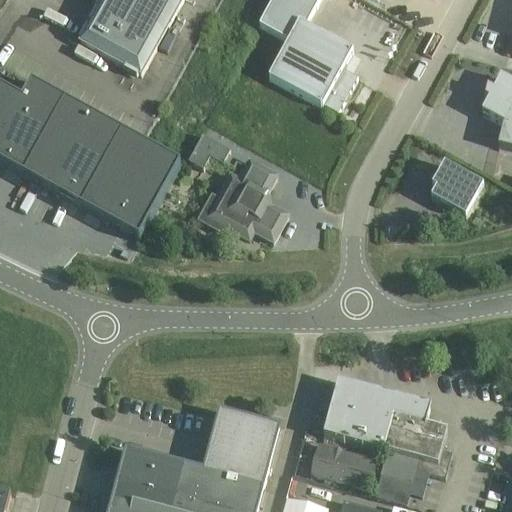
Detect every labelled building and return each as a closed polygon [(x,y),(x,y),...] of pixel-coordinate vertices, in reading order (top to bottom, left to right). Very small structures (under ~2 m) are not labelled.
[(91,0),(102,6),(80,46),(98,55),(141,79),(184,0),(91,0)] [(275,0),(260,29),(289,45),(268,82),(305,102),(323,111),(323,110),(338,118),(358,82),(343,74),(353,55),(336,46),(306,29),(321,0),(275,0)] [(485,101),(489,104),(482,117),(504,129),(498,152),(511,154),(511,86),(501,81),(494,94),(488,91),(485,101)] [(30,88),(31,87),(22,83),(17,92),(26,97),(30,88)] [(0,92),(0,168),(138,245),(179,170),(106,130),(30,88),(26,97),(22,104),(0,92)] [(230,155),(203,140),(189,166),(203,174),(210,161),(223,168),(230,155)] [(212,201),(209,206),(200,224),(223,237),(226,232),(250,245),(254,236),(273,247),(288,219),(268,208),(266,200),(277,180),(260,170),(250,165),(239,184),(231,179),(218,203),(212,201)] [(436,193),(431,203),(466,223),(484,190),(445,168),(432,191),(436,193)] [(451,378),(478,373),(475,357),(448,362),(451,378)] [(333,405),(323,440),(383,457),(393,420),(426,429),(428,424),(426,424),(430,412),(339,386),(333,405)] [(127,456),(111,511),(258,511),(279,433),(220,417),(210,457),(206,456),(186,467),(185,472),(127,456)] [(380,481),(374,502),(391,507),(407,511),(411,499),(423,503),(430,479),(445,483),(452,458),(442,456),(448,435),(426,429),(393,420),(383,457),(386,458),(380,481)] [(320,449),(311,481),(369,497),(377,465),(320,449)] [(0,511),(6,511),(11,497),(0,494),(0,511)] [(321,511),(287,502),(284,511),(321,511)]
